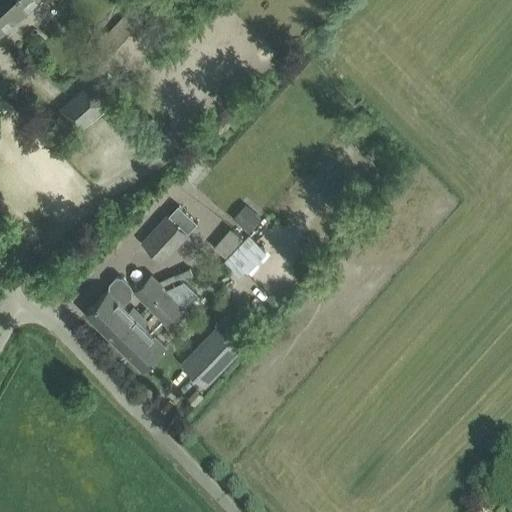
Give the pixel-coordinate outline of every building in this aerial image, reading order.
[(0,0),(0,34),(38,0),(0,0)] [(95,46),(109,59),(122,46),(117,42),(133,25),(129,22),(143,8),(136,1),(108,32),(106,30),(97,40),(99,42),(95,46)] [(90,83),(60,110),(77,129),(108,102),(90,83)] [(261,218),(245,204),(233,218),(248,232),(261,218)] [(169,216),(144,243),(163,261),(188,233),(197,223),(179,205),(169,216)] [(213,244),(226,257),(244,237),(230,225),(213,244)] [(268,250),(248,232),(244,237),(226,257),(225,258),(238,269),(244,263),(251,269),(268,250)] [(149,306),(166,289),(153,276),(135,293),(149,306)] [(133,314),(122,304),(131,295),(130,286),(122,278),(117,277),(111,283),(110,288),(108,290),(108,289),(86,312),(115,340),(140,314),(136,310),(133,314)] [(166,324),(184,307),(166,289),(149,306),(166,324)] [(140,314),(115,340),(143,368),(165,346),(140,321),(143,318),(140,314)] [(204,382),(238,346),(219,328),(185,363),(204,382)]
